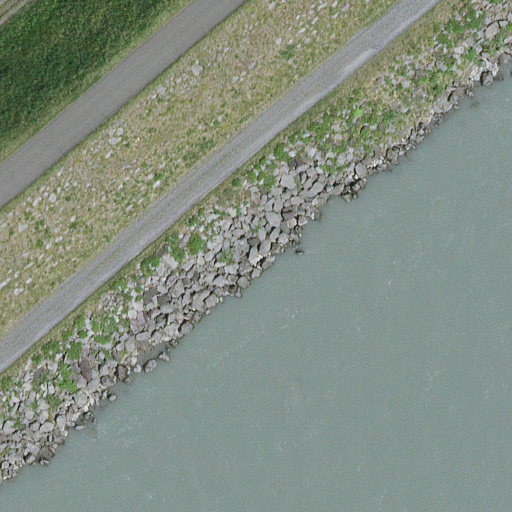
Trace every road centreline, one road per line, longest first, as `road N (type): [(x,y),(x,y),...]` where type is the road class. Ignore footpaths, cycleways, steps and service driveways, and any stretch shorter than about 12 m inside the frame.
road 1 (track): [(0,359),(419,0)]
road 2 (track): [(221,0),(0,188)]
